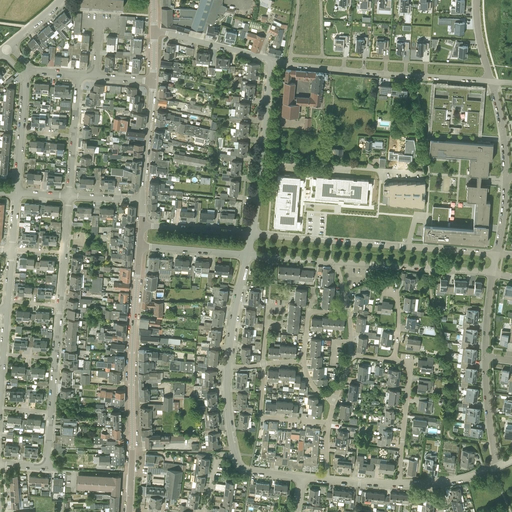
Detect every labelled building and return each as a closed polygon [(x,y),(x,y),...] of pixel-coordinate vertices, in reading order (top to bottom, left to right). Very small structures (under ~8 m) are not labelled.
[(101,6),(113,7),(122,8),(123,0),(80,0),(80,5),(101,6)] [(167,8),(176,8),(175,0),(159,0),(160,5),(167,5),(167,8)] [(214,24),(217,14),(223,15),(226,7),(221,5),(221,4),(222,4),(222,0),(199,0),(196,10),(189,9),(180,8),(177,25),(176,30),(175,31),(188,34),(189,29),(202,32),(202,30),(205,31),(208,22),(214,24)] [(358,0),(359,1),(359,3),(359,7),(361,7),(360,10),(367,10),(367,9),(370,10),(371,1),(368,1),(367,0),(358,0)] [(398,0),(398,4),(400,4),(399,12),(403,12),(410,13),(411,4),(407,4),(407,0),(398,0)] [(418,2),(418,8),(425,9),(430,9),(431,2),(426,2),(425,0),(419,0),(419,2),(418,2)] [(455,0),(455,9),(451,8),(450,13),(459,14),(459,11),(464,11),(464,0),(455,0)] [(161,22),(177,25),(180,8),(176,8),(167,8),(161,8),(161,22)] [(65,23),(70,19),(64,12),(58,17),(64,24),(65,23)] [(67,37),(60,30),(65,26),(65,27),(67,25),(65,23),(64,24),(58,17),(53,22),(54,23),(52,25),(64,40),(67,37)] [(438,18),(439,18),(439,23),(451,24),(454,24),(454,32),(454,33),(464,34),(464,22),(459,22),(460,19),(438,18)] [(273,20),(268,31),(276,35),(280,27),(284,28),(286,28),(287,25),(281,24),(273,20)] [(249,26),(258,29),(260,23),(251,21),(249,26)] [(237,30),(247,32),(250,23),(245,22),(243,29),(237,30)] [(50,36),(54,32),(48,25),(43,30),(49,37),(50,36)] [(215,26),(215,27),(208,26),(206,32),(213,34),(212,37),(217,38),(219,30),(219,27),(215,26)] [(277,41),(273,56),(279,57),(281,50),(278,49),(283,29),(284,28),(280,27),(276,35),(274,40),(277,41)] [(37,39),(45,48),(47,46),(45,44),(49,41),(50,42),(51,41),(50,40),(52,39),(50,36),(49,37),(43,30),(37,35),(40,37),(37,39)] [(226,36),(225,40),(234,42),(235,38),(237,33),(226,30),(225,36),(226,36)] [(259,52),(264,37),(255,34),(248,32),(246,38),(250,39),(250,38),(254,39),(251,50),(259,52)] [(334,44),(333,45),(334,45),(334,49),(343,50),(344,42),(347,42),(347,36),(339,36),(339,38),(334,38),(334,44)] [(356,38),(355,51),(360,51),(363,51),(363,50),(363,49),(363,46),(367,46),(367,37),(364,37),(363,38),(356,38)] [(43,50),(45,48),(37,39),(35,41),(33,38),(28,43),(33,50),(39,45),(43,50)] [(376,45),(376,47),(376,52),(383,52),(383,48),(388,48),(389,41),(383,40),(383,38),(377,38),(376,45)] [(396,48),(396,53),(403,53),(403,49),(408,50),(409,42),(403,42),(403,40),(397,39),(396,46),(396,48)] [(72,50),(81,51),(81,48),(88,48),(89,42),(81,41),(77,40),(77,46),(69,45),(69,47),(72,47),(72,50)] [(267,54),(273,56),(277,41),(275,41),(274,40),(272,48),(269,47),(267,54)] [(416,48),(416,49),(416,54),(423,54),(423,50),(428,50),(429,43),(423,42),(423,41),(417,40),(417,43),(416,43),(416,48)] [(467,49),(467,46),(465,46),(462,46),(462,42),(456,42),(453,51),(458,53),(458,56),(467,57),(467,49)] [(123,55),(123,51),(116,51),(117,44),(114,44),(106,43),(106,50),(116,51),(115,54),(123,55)] [(136,56),(136,53),(140,53),(141,46),(131,46),(130,52),(123,51),(123,55),(136,56)] [(48,59),(51,59),(52,47),(49,47),(48,53),(42,53),(42,55),(41,55),(41,58),(41,59),(41,62),(48,63),(48,59)] [(61,64),(61,56),(54,56),(55,47),(52,47),(51,59),(54,59),(54,63),(61,64)] [(71,60),(71,55),(72,50),(72,47),(69,47),(68,47),(67,54),(68,54),(67,57),(61,56),(61,64),(67,64),(68,60),(71,60)] [(79,61),(87,61),(87,54),(81,54),(81,51),(72,50),(71,55),(76,55),(76,57),(80,57),(79,61)] [(195,62),(202,63),(203,53),(196,53),(196,60),(192,59),(192,65),(195,66),(195,62)] [(105,63),(115,64),(116,57),(122,58),(123,55),(115,54),(115,57),(105,56),(105,63)] [(130,61),(132,61),(132,65),(139,66),(140,59),(135,59),(136,56),(123,55),(122,58),(130,58),(130,61)] [(231,73),(232,66),(229,66),(229,59),(223,58),(222,68),(228,68),(228,72),(231,73)] [(172,72),(180,74),(180,72),(181,72),(182,69),(179,68),(180,63),(178,63),(178,62),(178,60),(174,59),(174,62),(172,61),(172,62),(161,60),(160,65),(171,67),(171,70),(172,71),(172,72)] [(246,70),(255,71),(256,67),(259,68),(259,64),(244,63),(244,65),(247,65),(246,70)] [(243,75),(243,77),(258,79),(258,75),(255,75),(255,71),(246,70),(246,76),(243,75)] [(296,104),(296,97),(293,97),(295,83),(290,83),(291,76),(292,76),(294,76),(295,76),(296,77),(296,79),(303,79),(302,80),(309,80),(309,79),(312,79),(312,81),(312,82),(314,82),(315,73),(314,72),(297,71),(295,71),(291,70),(286,70),(285,82),(282,116),(296,116),(297,104),(296,104)] [(296,104),(297,104),(300,104),(310,105),(320,105),(322,83),(322,79),(326,80),(327,74),(326,74),(324,73),(324,74),(323,74),(323,73),(315,73),(314,82),(313,91),(314,91),(313,97),(310,96),(310,99),(309,98),(300,98),(296,97),(296,104)] [(51,96),(51,93),(51,87),(48,86),(49,84),(41,84),(41,92),(48,93),(47,96),(51,96)] [(96,92),(99,92),(103,92),(103,85),(94,84),(93,91),(96,91),(96,92)] [(54,93),(61,94),(62,85),(55,85),(54,87),(51,87),(51,93),(51,96),(54,96),(54,93)] [(62,85),(61,94),(61,97),(65,97),(65,94),(68,95),(69,95),(69,91),(71,91),(72,89),(69,89),(69,86),(62,85)] [(169,96),(169,91),(170,91),(171,91),(172,91),(172,90),(173,90),(173,89),(174,89),(174,88),(174,87),(165,85),(165,86),(160,86),(159,95),(169,96)] [(391,92),(390,94),(406,96),(407,89),(391,88),(392,86),(380,85),(379,92),(387,93),(387,91),(391,92)] [(447,87),(446,92),(448,92),(448,98),(451,98),(450,103),(463,104),(464,99),(467,99),(467,93),(469,93),(469,89),(470,89),(470,88),(446,87),(447,87)] [(89,98),(95,99),(103,99),(103,96),(99,96),(99,92),(96,92),(96,91),(93,91),(90,91),(89,98)] [(434,96),(433,96),(432,113),(445,114),(445,109),(450,109),(450,103),(451,98),(448,98),(434,97),(434,96)] [(161,106),(165,107),(166,107),(168,107),(169,105),(172,106),(172,105),(176,106),(177,106),(178,101),(174,100),(169,99),(167,99),(159,97),(158,103),(162,104),(161,106)] [(85,105),(95,106),(95,99),(89,98),(86,98),(85,105)] [(249,104),(240,103),(239,103),(239,100),(232,99),(232,102),(235,102),(235,109),(249,110),(249,104)] [(467,116),(480,117),(481,100),(481,101),(467,99),(464,99),(463,104),(463,110),(467,111),(467,116)] [(203,111),(201,110),(201,106),(196,105),(188,103),(187,111),(200,113),(202,113),(203,111)] [(229,118),(241,119),(242,116),(248,117),(249,110),(235,109),(232,109),(231,115),(229,115),(229,118)] [(173,120),(190,125),(191,122),(188,121),(188,122),(182,120),(182,119),(177,118),(177,117),(174,117),(174,115),(170,114),(170,113),(167,113),(167,112),(157,110),(156,117),(173,119),(173,120)] [(83,121),(84,122),(93,123),(93,114),(98,115),(98,111),(91,111),(91,114),(84,113),(84,118),(83,119),(83,120),(83,121)] [(45,124),(48,124),(49,118),(49,113),(46,113),(46,117),(39,117),(38,126),(45,126),(45,124)] [(445,114),(432,113),(431,131),(431,130),(450,132),(450,127),(449,127),(449,120),(444,120),(445,114)] [(66,124),(66,119),(66,115),(63,115),(63,119),(59,118),(58,127),(65,128),(65,124),(66,124)] [(460,127),(460,128),(459,132),(478,134),(480,117),(467,116),(467,122),(462,121),(461,128),(460,127)] [(167,129),(174,131),(179,132),(207,139),(208,139),(213,141),(216,141),(217,131),(214,131),(209,129),(190,125),(173,120),(173,119),(156,117),(155,124),(168,126),(167,129)] [(51,127),(58,127),(59,118),(52,118),(49,118),(48,124),(51,124),(51,127)] [(144,132),(134,131),(126,130),(127,127),(128,120),(127,120),(121,119),(118,119),(114,118),(114,122),(113,125),(113,129),(123,130),(122,136),(125,136),(144,138),(144,132)] [(236,129),(248,130),(249,123),(241,122),(241,119),(229,118),(229,121),(236,122),(236,129)] [(83,129),(83,137),(91,137),(92,133),(98,134),(98,127),(89,126),(89,129),(83,129)] [(154,135),(168,139),(170,139),(169,132),(174,131),(167,129),(157,127),(157,131),(154,130),(154,135)] [(237,138),(237,136),(247,137),(248,130),(236,129),(235,129),(235,132),(233,132),(233,135),(230,135),(230,138),(237,138)] [(153,141),(167,143),(168,139),(154,135),(153,141)] [(366,138),(365,148),(366,148),(366,152),(370,152),(370,149),(371,149),(371,146),(374,146),(374,148),(382,148),(382,141),(375,141),(375,142),(372,142),(372,139),(366,138)] [(127,149),(142,151),(143,145),(134,144),(133,145),(128,145),(129,140),(124,139),(124,143),(121,142),(121,144),(113,144),(110,144),(110,141),(109,141),(109,148),(112,148),(118,149),(124,149),(126,150),(127,149)] [(415,150),(414,140),(410,139),(405,139),(405,146),(404,154),(399,153),(393,153),(393,152),(393,151),(391,151),(389,151),(389,154),(388,159),(396,160),(404,160),(411,161),(412,150),(415,150)] [(487,175),(488,160),(493,160),(494,144),(490,144),(490,142),(477,141),(477,143),(430,139),(429,154),(476,157),(475,158),(469,157),(468,174),(477,174),(487,175)] [(29,149),(36,150),(37,141),(30,141),(29,145),(29,149)] [(43,153),(46,153),(47,142),(44,142),(37,141),(36,150),(43,151),(43,153)] [(84,152),(94,152),(94,146),(86,146),(86,141),(82,141),(81,149),(84,149),(84,152)] [(49,151),(56,152),(57,143),(50,142),(47,142),(46,153),(49,153),(49,151)] [(343,157),(344,149),(335,148),(334,156),(343,157)] [(156,159),(160,160),(161,154),(162,154),(163,151),(159,150),(152,149),(150,158),(156,159)] [(93,164),(93,161),(94,152),(84,152),(84,157),(81,157),(81,163),(93,164)] [(179,154),(175,153),(173,162),(207,168),(208,164),(209,164),(210,161),(209,161),(209,160),(184,155),(179,154)] [(127,181),(139,183),(140,172),(131,171),(125,169),(112,167),(111,174),(123,175),(122,178),(127,178),(127,181)] [(229,177),(229,174),(240,175),(240,168),(231,167),(230,171),(226,170),(226,174),(222,173),(222,177),(229,177)] [(41,181),(44,181),(44,171),(41,171),(41,174),(34,173),(33,182),(41,183),(41,181)] [(46,183),(53,184),(54,175),(47,174),(48,171),(44,171),(44,181),(47,181),(46,183)] [(54,175),(53,184),(61,184),(61,180),(62,172),(54,172),(54,175)] [(275,216),(274,227),(296,229),(296,226),(299,227),(300,222),(300,221),(297,220),(298,205),(297,205),(297,200),(298,200),(299,185),(300,185),(303,185),(303,179),(300,179),(300,178),(300,177),(289,176),(284,176),(278,175),(277,186),(278,186),(277,190),(275,212),(276,212),(275,216)] [(118,187),(118,184),(118,176),(115,176),(115,180),(108,179),(107,188),(114,188),(115,187),(118,187)] [(127,189),(138,190),(139,183),(127,181),(121,181),(122,176),(118,176),(118,184),(127,185),(127,189)] [(313,178),(312,184),(316,184),(315,198),(321,199),(327,199),(338,200),(338,199),(343,199),(343,200),(354,201),(360,202),(366,202),(367,188),(371,188),(371,182),(368,182),(368,180),(357,179),(357,180),(353,179),(336,177),(331,177),(331,178),(328,177),(316,176),(316,178),(313,178)] [(424,208),(424,197),(421,197),(422,192),(425,192),(424,181),(415,183),(415,182),(406,183),(406,182),(397,183),(397,182),(388,183),(388,184),(384,184),(383,194),(388,195),(387,204),(396,206),(396,204),(405,206),(405,205),(410,206),(414,207),(414,206),(424,208)] [(486,244),(487,229),(489,201),(485,201),(486,185),(467,184),(466,200),(475,201),(473,228),(447,226),(449,207),(433,206),(431,225),(424,224),(422,239),(439,240),(486,244)] [(152,209),(160,210),(160,206),(158,206),(159,203),(157,203),(157,202),(148,202),(147,209),(152,209)] [(38,213),(41,213),(41,207),(39,207),(39,204),(32,204),(31,213),(38,213)] [(44,214),(51,214),(51,205),(45,205),(44,207),(41,207),(41,213),(41,215),(43,216),(43,213),(44,213),(44,214)] [(127,213),(135,214),(135,207),(128,206),(127,213)] [(92,226),(94,226),(95,216),(91,215),(91,208),(84,207),(84,215),(88,216),(88,219),(92,219),(91,226),(92,226)] [(160,210),(152,209),(151,216),(163,217),(164,211),(160,210)] [(121,225),(126,226),(127,221),(134,221),(135,214),(127,213),(127,216),(122,216),(121,225)] [(121,233),(133,234),(133,226),(126,226),(121,225),(119,225),(116,225),(116,228),(121,228),(121,233)] [(56,241),(59,242),(60,233),(61,229),(60,229),(56,228),(56,236),(49,235),(49,244),(56,244),(56,241)] [(36,242),(38,242),(39,235),(40,232),(36,232),(35,234),(29,233),(28,242),(36,243),(36,242)] [(41,243),(49,244),(49,235),(42,234),(42,235),(39,235),(38,242),(41,242),(41,243)] [(132,240),(124,239),(124,242),(115,241),(116,238),(114,238),(110,238),(111,245),(117,245),(132,246),(133,240),(132,240)] [(71,263),(82,264),(82,260),(84,260),(84,255),(75,254),(75,257),(72,257),(71,263)] [(159,269),(168,270),(171,270),(171,268),(171,259),(149,257),(148,268),(159,269)] [(19,266),(26,267),(27,258),(20,258),(19,262),(19,266)] [(33,273),(36,273),(37,261),(34,261),(34,259),(27,258),(26,267),(33,268),(33,273)] [(43,268),(46,269),(47,260),(40,259),(40,262),(37,261),(36,273),(39,273),(39,270),(42,270),(43,268)] [(174,268),(171,268),(171,270),(170,276),(174,276),(174,270),(181,271),(181,270),(181,268),(182,260),(175,259),(174,268)] [(47,260),(46,269),(54,269),(54,264),(54,260),(47,260)] [(187,277),(190,277),(191,267),(188,267),(189,260),(182,260),(181,268),(181,270),(188,271),(187,277)] [(194,272),(201,273),(202,261),(195,261),(194,265),(191,265),(191,267),(190,277),(191,277),(191,280),(194,280),(194,278),(195,279),(195,275),(194,275),(194,272)] [(207,285),(210,286),(211,277),(211,271),(208,270),(209,262),(202,261),(201,273),(208,273),(207,278),(207,285)] [(79,274),(81,274),(84,274),(86,274),(87,269),(83,269),(83,264),(82,264),(71,263),(71,270),(79,271),(79,274)] [(221,276),(227,277),(231,277),(231,269),(228,269),(229,266),(222,265),(221,274),(221,276)] [(277,277),(298,278),(299,270),(300,268),(278,266),(277,277)] [(121,276),(130,277),(130,269),(119,268),(119,274),(120,274),(120,275),(121,275),(121,276)] [(322,278),(333,279),(333,272),(330,272),(330,268),(323,268),(322,278)] [(298,280),(306,281),(307,270),(299,270),(298,278),(298,280)] [(401,272),(400,279),(404,280),(403,288),(413,289),(414,282),(417,282),(417,278),(414,278),(406,277),(407,273),(401,272)] [(110,280),(113,280),(129,282),(130,277),(121,276),(121,275),(120,275),(120,274),(119,274),(119,275),(118,278),(111,277),(110,280)] [(145,288),(156,288),(157,275),(146,274),(145,287),(145,288)] [(91,291),(101,292),(102,277),(93,276),(92,288),(91,291)] [(449,293),(450,286),(446,286),(446,279),(440,279),(440,284),(438,284),(437,291),(438,291),(438,290),(443,290),(443,293),(447,293),(449,293)] [(460,291),(460,280),(454,280),(454,287),(450,286),(449,293),(455,294),(456,293),(456,291),(460,291)] [(460,280),(460,291),(463,292),(463,294),(469,294),(470,288),(466,287),(466,281),(460,280)] [(113,288),(129,290),(129,283),(113,281),(113,288)] [(470,288),(469,294),(475,295),(476,293),(482,293),(482,294),(483,287),(480,287),(481,282),(475,281),(474,288),(470,288)] [(17,294),(24,295),(25,286),(25,284),(18,283),(17,290),(17,294)] [(31,293),(34,294),(35,287),(32,287),(25,286),(24,295),(31,296),(31,293)] [(224,291),(225,288),(220,287),(213,286),(212,286),(212,290),(214,290),(213,296),(226,298),(227,291),(224,291)] [(322,307),(333,308),(334,286),(332,286),(323,286),(322,307)] [(37,296),(44,297),(45,288),(38,287),(38,288),(35,287),(34,294),(37,294),(37,296)] [(142,301),(151,301),(151,294),(152,293),(155,293),(155,298),(164,298),(164,288),(156,288),(145,288),(145,287),(144,287),(142,301)] [(45,288),(44,297),(51,297),(52,293),(52,289),(45,288)] [(249,297),(259,298),(259,292),(262,292),(263,289),(255,288),(255,291),(249,290),(249,297)] [(123,302),(128,302),(128,294),(119,293),(118,302),(122,303),(123,302)] [(355,296),(354,303),(361,304),(365,304),(367,304),(368,299),(369,294),(361,293),(361,297),(355,296)] [(207,305),(214,307),(215,304),(217,304),(225,305),(226,298),(213,296),(212,303),(208,302),(207,305)] [(305,297),(300,297),(295,296),(294,303),(300,304),(305,304),(305,297)] [(249,297),(248,304),(254,304),(253,307),(261,308),(264,308),(264,305),(262,305),(260,302),(259,302),(259,298),(249,297)] [(405,297),(403,309),(411,310),(414,311),(414,310),(415,306),(417,307),(418,299),(416,299),(405,297)] [(77,307),(84,307),(84,303),(91,303),(91,299),(83,299),(80,298),(76,298),(76,301),(68,300),(68,306),(71,306),(77,307)] [(162,315),(162,318),(171,319),(171,321),(185,323),(186,317),(162,314),(163,302),(154,302),(154,301),(151,301),(142,301),(141,308),(148,308),(148,307),(154,307),(153,314),(157,315),(162,315)] [(385,311),(387,311),(391,312),(391,308),(392,308),(392,304),(388,303),(388,302),(382,301),(382,305),(378,305),(377,308),(376,308),(376,313),(381,313),(381,311),(384,311),(385,311)] [(122,310),(127,310),(128,302),(123,302),(122,303),(118,302),(116,302),(116,308),(122,308),(122,310)] [(212,316),(222,318),(224,311),(214,309),(214,307),(207,305),(206,309),(213,310),(212,316)] [(466,315),(477,316),(478,310),(471,310),(472,306),(465,305),(464,311),(467,311),(466,315)] [(77,307),(71,306),(71,309),(68,309),(67,317),(78,317),(79,312),(86,312),(86,310),(86,307),(84,307),(77,307)] [(246,309),(245,316),(254,317),(255,314),(258,314),(258,311),(260,311),(261,308),(253,307),(253,310),(246,309)] [(119,318),(126,319),(127,312),(119,311),(119,312),(112,310),(105,310),(97,309),(94,308),(90,308),(90,310),(98,311),(98,313),(105,314),(104,318),(114,319),(114,317),(115,317),(115,316),(119,316),(119,318)] [(29,319),(32,320),(33,314),(30,313),(30,311),(23,311),(23,319),(29,320),(29,319)] [(35,320),(42,321),(43,312),(36,312),(35,314),(33,314),(32,320),(35,320)] [(356,323),(365,324),(365,320),(367,320),(371,318),(371,315),(367,314),(360,313),(360,317),(357,316),(356,323)] [(477,316),(466,315),(466,318),(463,318),(462,324),(469,325),(470,321),(476,322),(477,316)] [(212,316),(211,323),(221,325),(222,318),(212,316)] [(245,316),(245,323),(252,323),(252,326),(262,327),(263,323),(257,323),(257,317),(254,317),(245,316)] [(150,328),(150,325),(148,324),(149,319),(140,318),(139,326),(150,328)] [(410,330),(418,331),(419,324),(415,323),(415,319),(407,318),(406,326),(410,326),(410,330)] [(469,325),(462,324),(462,328),(463,328),(462,334),(476,336),(477,330),(469,329),(469,325)] [(502,330),(500,343),(508,344),(508,340),(511,341),(511,324),(510,331),(502,330)] [(155,336),(159,337),(160,329),(150,328),(139,326),(138,334),(155,335),(155,336)] [(247,335),(251,336),(252,336),(253,329),(262,330),(262,327),(252,326),(251,329),(244,328),(243,335),(247,335)] [(211,337),(220,338),(221,331),(212,330),(211,337)] [(113,340),(115,341),(115,333),(106,333),(103,332),(96,331),(96,339),(105,340),(113,340)] [(392,332),(383,331),(381,344),(390,346),(392,332)] [(462,334),(461,344),(468,344),(468,341),(475,342),(476,336),(462,334)] [(27,346),(30,346),(31,336),(31,335),(28,335),(27,338),(25,337),(25,340),(21,340),(20,348),(27,348),(27,346)] [(140,340),(159,342),(179,344),(180,339),(168,337),(168,338),(159,337),(155,336),(140,335),(140,340)] [(32,349),(39,350),(40,341),(40,338),(34,338),(34,337),(31,336),(30,346),(33,347),(32,349)] [(357,344),(365,345),(366,338),(358,336),(357,344)] [(211,337),(210,344),(219,345),(220,338),(211,337)] [(407,338),(406,349),(419,351),(420,340),(407,338)] [(114,349),(124,350),(125,344),(111,343),(110,349),(106,349),(105,352),(113,353),(114,349)] [(468,344),(461,344),(461,348),(463,348),(462,354),(476,355),(476,350),(467,348),(468,344)] [(218,351),(210,350),(208,350),(208,347),(201,346),(201,349),(206,350),(206,357),(209,357),(217,358),(218,351)] [(138,359),(155,359),(164,360),(170,360),(169,365),(169,369),(179,370),(184,370),(184,372),(194,372),(194,362),(180,361),(173,360),(173,354),(171,354),(163,352),(151,351),(151,350),(148,350),(138,350),(138,359)] [(249,363),(250,361),(250,354),(249,354),(242,354),(241,360),(244,360),(243,363),(249,363)] [(462,354),(461,363),(467,364),(468,360),(475,361),(476,355),(462,354)] [(206,364),(208,364),(217,365),(217,358),(209,357),(206,357),(206,362),(203,361),(203,363),(198,362),(197,366),(206,367),(206,364)] [(420,372),(425,373),(432,373),(432,369),(430,369),(430,367),(432,367),(433,357),(428,357),(428,361),(418,359),(417,365),(421,365),(420,372)] [(73,369),(77,369),(77,363),(73,362),(74,359),(64,358),(63,365),(69,366),(69,368),(73,369)] [(138,370),(149,370),(149,371),(151,371),(151,368),(155,368),(155,362),(156,362),(156,361),(155,361),(155,359),(138,359),(138,370)] [(467,364),(461,363),(460,367),(463,368),(463,370),(465,370),(465,374),(476,375),(477,369),(467,368),(467,364)] [(357,372),(366,373),(367,366),(358,365),(357,372)] [(24,375),(28,375),(28,369),(25,369),(25,367),(18,366),(18,374),(24,375)] [(204,378),(213,378),(213,374),(216,374),(216,371),(206,371),(206,367),(197,366),(197,370),(202,371),(201,373),(204,373),(204,378)] [(30,375),(37,376),(38,367),(31,367),(31,369),(28,369),(28,375),(30,375)] [(388,376),(399,377),(400,370),(388,369),(388,372),(388,376)] [(236,380),(246,381),(247,373),(243,373),(243,370),(240,370),(240,373),(236,373),(236,380)] [(501,379),(501,383),(509,384),(508,391),(511,391),(511,374),(509,374),(510,370),(502,370),(501,379)] [(112,377),(112,382),(120,382),(120,372),(112,372),(112,371),(109,371),(109,377),(112,377)] [(146,378),(146,383),(157,383),(156,383),(161,383),(161,379),(160,379),(160,372),(156,372),(138,371),(139,377),(146,378)] [(375,381),(366,380),(366,373),(357,372),(357,379),(362,380),(362,382),(362,383),(374,384),(375,381)] [(90,375),(81,374),(80,383),(90,383),(90,375)] [(476,375),(465,374),(464,377),(462,377),(461,383),(468,384),(468,380),(475,381),(476,375)] [(380,382),(380,385),(390,386),(390,383),(396,384),(398,384),(399,377),(388,376),(388,379),(386,379),(386,382),(380,382)] [(327,384),(327,380),(327,378),(323,377),(323,378),(317,377),(317,383),(319,383),(319,386),(326,387),(327,384)] [(201,389),(208,389),(208,385),(216,385),(216,382),(213,382),(213,378),(204,378),(199,378),(200,383),(201,383),(201,389)] [(243,390),(248,391),(249,387),(245,387),(246,381),(236,380),(235,386),(239,387),(239,390),(243,390)] [(417,392),(421,393),(421,391),(429,392),(431,381),(418,380),(417,392)] [(173,381),(172,389),(173,389),(173,393),(184,394),(185,381),(173,381)] [(304,392),(304,394),(306,394),(307,394),(308,387),(305,386),(305,382),(300,381),(299,386),(298,391),(304,392)] [(348,391),(358,392),(359,385),(361,386),(362,383),(362,382),(354,381),(354,384),(349,384),(348,391)] [(468,384),(461,383),(461,387),(464,387),(464,389),(466,390),(466,393),(477,395),(478,389),(467,388),(468,384)] [(207,399),(217,398),(216,392),(209,392),(208,389),(201,389),(201,393),(201,396),(205,396),(205,399),(207,399)] [(385,396),(398,397),(399,390),(387,389),(387,392),(386,392),(385,396)] [(237,400),(246,401),(246,397),(248,397),(248,391),(243,390),(243,393),(237,393),(237,396),(237,400)] [(9,399),(16,400),(16,391),(5,391),(5,395),(9,395),(9,399)] [(23,398),(26,398),(26,392),(16,391),(16,400),(23,400),(23,398)] [(351,401),(357,402),(359,402),(359,399),(357,399),(358,392),(348,391),(347,398),(351,398),(351,401)] [(29,400),(35,401),(36,392),(26,392),(26,398),(29,398),(29,400)] [(36,392),(35,401),(42,401),(42,398),(45,398),(46,393),(36,392)] [(477,395),(466,393),(465,397),(463,397),(462,403),(469,404),(469,400),(476,401),(477,395)] [(309,403),(317,403),(317,398),(314,398),(314,395),(312,394),(307,394),(306,394),(306,397),(307,397),(307,403),(309,403)] [(116,403),(124,403),(124,397),(115,397),(112,397),(105,396),(105,401),(112,402),(111,405),(116,405),(116,403)] [(163,404),(163,409),(172,410),(173,397),(164,396),(163,404)] [(386,400),(385,403),(397,404),(398,397),(385,396),(384,396),(384,399),(386,400)] [(245,411),(251,411),(252,411),(252,407),(247,407),(248,405),(246,404),(246,401),(237,400),(236,407),(242,407),(242,410),(245,411)] [(424,413),(431,414),(431,413),(432,407),(431,407),(432,402),(426,401),(418,400),(418,403),(419,403),(418,410),(424,411),(424,413)] [(340,410),(349,411),(352,412),(353,407),(357,407),(357,405),(357,402),(351,401),(345,401),(345,405),(340,404),(340,410)] [(154,409),(155,403),(148,403),(148,407),(144,407),(140,407),(140,415),(151,415),(151,409),(154,409)] [(469,404),(462,403),(462,407),(466,407),(465,413),(479,415),(479,409),(468,408),(469,404)] [(383,415),(394,417),(394,412),(393,412),(393,410),(392,410),(392,407),(384,405),(383,411),(384,412),(383,415)] [(511,405),(504,405),(503,410),(506,410),(507,411),(506,415),(506,416),(511,416),(511,405)] [(114,419),(120,419),(120,412),(108,412),(108,414),(105,414),(105,411),(104,411),(104,408),(96,408),(96,411),(98,411),(97,418),(114,419)] [(155,417),(156,413),(155,409),(154,409),(151,409),(151,415),(140,415),(140,419),(151,419),(151,417),(155,417)] [(349,411),(340,410),(339,417),(342,417),(342,418),(348,418),(349,411)] [(248,421),(249,417),(251,417),(251,411),(245,411),(244,414),(239,413),(238,420),(247,421),(248,421)] [(208,420),(218,419),(217,412),(208,413),(207,413),(208,420)] [(465,413),(464,423),(471,424),(471,420),(478,421),(479,415),(465,413)] [(68,425),(75,426),(76,416),(60,415),(60,421),(61,421),(61,425),(68,425)] [(379,425),(387,426),(388,426),(388,423),(391,424),(391,423),(393,423),(394,417),(383,415),(381,415),(380,422),(379,422),(379,425)] [(13,427),(23,428),(24,420),(21,420),(21,417),(14,417),(13,425),(13,427)] [(27,426),(33,427),(34,418),(27,418),(27,420),(24,420),(23,428),(26,429),(27,426)] [(108,427),(121,427),(120,419),(114,419),(97,418),(97,423),(106,423),(106,427),(108,427)] [(204,430),(211,429),(211,426),(219,425),(218,419),(208,420),(205,420),(206,427),(204,427),(204,430)] [(420,430),(425,431),(427,421),(413,419),(412,429),(413,429),(412,433),(419,434),(420,430)] [(262,441),(268,441),(268,438),(269,432),(268,432),(268,430),(277,431),(277,430),(277,422),(267,422),(267,423),(263,422),(262,441)] [(471,424),(464,423),(463,427),(469,428),(467,436),(467,435),(467,436),(476,437),(476,435),(481,435),(482,429),(470,428),(471,424)] [(68,425),(61,425),(60,433),(76,434),(77,426),(75,426),(68,425)] [(381,435),(391,437),(392,430),(386,429),(387,426),(379,425),(378,432),(382,432),(381,435)] [(337,437),(348,438),(349,426),(342,426),(341,430),(337,430),(337,437)] [(112,437),(112,436),(121,436),(121,427),(108,427),(107,433),(102,433),(102,437),(106,437),(112,437)] [(312,446),(318,447),(319,428),(314,428),(313,427),(312,427),(312,428),(310,428),(310,427),(305,427),(305,430),(305,434),(313,435),(312,446)] [(208,440),(217,440),(217,436),(220,436),(220,432),(211,433),(211,429),(204,430),(205,440),(206,440),(208,440)] [(303,449),(305,434),(305,430),(299,430),(299,431),(295,431),(295,430),(291,429),(291,431),(290,437),(290,438),(298,439),(297,449),(303,449)] [(284,446),(290,446),(290,440),(287,440),(287,437),(290,437),(291,431),(277,430),(277,431),(276,439),(285,440),(284,446)] [(67,436),(55,435),(55,442),(62,443),(73,443),(74,436),(67,436)] [(383,446),(384,443),(390,444),(391,437),(381,435),(381,439),(378,439),(377,445),(383,446)] [(336,444),(336,449),(345,450),(347,450),(348,445),(347,445),(348,438),(337,437),(335,437),(335,444),(336,444)] [(201,448),(201,451),(213,451),(212,448),(220,447),(220,444),(217,444),(217,440),(208,440),(208,445),(205,446),(205,448),(201,448)] [(274,460),(275,455),(275,453),(267,452),(268,441),(262,441),(261,458),(266,459),(266,460),(274,460)] [(18,452),(21,452),(22,446),(22,442),(19,442),(18,446),(12,446),(11,454),(18,454),(18,452)] [(24,455),(30,456),(31,447),(22,446),(21,452),(24,453),(24,455)] [(288,465),(289,460),(290,446),(284,446),(283,446),(282,457),(279,456),(279,455),(275,455),(274,460),(274,464),(283,465),(283,464),(288,465)] [(303,456),(302,465),(313,466),(313,465),(316,465),(318,447),(312,446),(311,456),(303,456)] [(302,469),(302,465),(303,456),(303,449),(297,449),(296,461),(289,460),(288,465),(288,467),(302,469)] [(463,450),(461,465),(472,466),(473,461),(474,452),(463,450)] [(424,457),(426,457),(424,467),(430,468),(430,469),(434,470),(436,455),(431,454),(430,453),(429,453),(428,453),(427,454),(426,454),(426,455),(425,456),(424,456),(424,457)] [(148,467),(157,468),(158,459),(164,460),(164,459),(161,456),(154,455),(155,455),(146,454),(145,463),(148,463),(148,467)] [(200,463),(209,465),(209,459),(205,458),(205,455),(199,454),(197,454),(195,463),(200,463)] [(444,455),(443,464),(446,465),(446,467),(453,468),(454,455),(450,454),(450,455),(444,454),(444,455)] [(120,463),(124,463),(124,455),(114,455),(99,455),(99,456),(93,456),(93,463),(110,463),(110,462),(115,462),(116,463),(120,463)] [(344,460),(343,471),(350,472),(351,464),(354,464),(355,455),(351,455),(351,456),(349,456),(348,460),(344,460)] [(358,471),(365,472),(366,462),(363,462),(364,456),(357,455),(356,463),(359,463),(358,471)] [(410,456),(410,459),(408,459),(406,474),(415,475),(417,460),(414,460),(414,457),(410,456)] [(366,462),(365,472),(372,473),(373,465),(376,465),(377,458),(370,457),(369,463),(366,462)] [(378,471),(385,472),(387,463),(380,462),(381,458),(380,458),(380,457),(377,457),(377,458),(376,465),(379,465),(378,471)] [(336,470),(343,471),(344,460),(334,459),(333,466),(336,467),(336,470)] [(194,472),(205,474),(206,471),(208,471),(209,465),(200,463),(195,463),(195,468),(195,469),(193,469),(193,472),(194,472)] [(387,463),(385,472),(393,473),(394,463),(387,463)] [(169,469),(166,469),(166,472),(165,480),(166,480),(166,481),(165,484),(165,483),(165,487),(150,486),(150,482),(149,481),(150,472),(160,473),(161,472),(161,468),(157,468),(148,467),(147,473),(146,481),(145,494),(150,495),(161,496),(166,496),(166,495),(178,496),(179,496),(182,471),(181,471),(179,471),(176,470),(172,470),(169,469)] [(205,474),(194,472),(193,475),(194,475),(193,482),(204,483),(205,474)] [(119,495),(119,483),(120,476),(112,476),(77,474),(77,476),(78,476),(78,481),(77,486),(111,488),(111,495),(119,495)] [(53,478),(52,492),(59,493),(59,491),(63,492),(63,487),(63,486),(62,485),(62,480),(58,480),(58,478),(53,478)] [(191,491),(197,492),(198,488),(203,489),(204,483),(193,482),(192,481),(191,487),(191,488),(191,490),(191,491)] [(249,493),(261,494),(262,483),(256,483),(255,487),(250,486),(249,493)] [(267,495),(270,495),(271,489),(268,489),(269,484),(262,483),(261,494),(261,495),(262,495),(262,496),(266,496),(267,495)] [(278,493),(280,493),(280,484),(274,484),(274,489),(271,489),(270,495),(270,498),(272,498),(274,496),(276,496),(277,495),(278,493)] [(286,494),(286,496),(289,496),(289,490),(287,489),(287,485),(280,484),(280,493),(286,494)] [(461,495),(460,492),(459,487),(460,487),(460,485),(454,486),(454,488),(451,489),(452,494),(454,494),(455,496),(459,495),(459,496),(461,495)] [(331,500),(338,501),(339,490),(333,489),(332,493),(329,493),(328,500),(331,500)] [(190,499),(198,501),(199,494),(197,494),(197,492),(191,491),(190,499)] [(352,507),(353,502),(354,496),(351,495),(352,492),(345,491),(344,499),(350,500),(349,507),(352,507)] [(364,500),(371,500),(371,492),(365,492),(365,496),(362,496),(361,502),(364,503),(364,500)] [(389,501),(395,501),(396,493),(390,492),(389,497),(387,497),(386,504),(389,504),(389,501)] [(383,503),(386,504),(387,497),(384,496),(384,493),(378,493),(376,501),(376,503),(383,504),(383,503)] [(109,502),(118,502),(119,495),(111,495),(95,494),(94,499),(103,499),(102,497),(110,498),(109,502)] [(312,504),(318,505),(319,502),(318,502),(319,496),(317,496),(309,494),(308,501),(312,501),(312,504)] [(408,504),(411,505),(411,498),(409,498),(409,495),(402,494),(402,502),(408,503),(408,504)] [(148,507),(160,508),(161,496),(150,495),(149,501),(148,507)] [(425,505),(433,506),(434,500),(430,499),(430,496),(423,495),(423,499),(426,499),(425,505)] [(452,505),(461,503),(459,498),(459,496),(459,495),(455,496),(452,497),(453,500),(451,500),(452,505)] [(191,509),(191,506),(197,507),(198,501),(190,499),(189,506),(187,505),(187,506),(180,505),(180,508),(186,509),(186,508),(191,509)] [(228,507),(231,507),(233,508),(234,501),(231,501),(223,500),(222,505),(225,506),(225,507),(228,507)] [(455,511),(457,511),(462,511),(461,508),(462,508),(461,503),(452,505),(453,510),(455,509),(455,511)]
